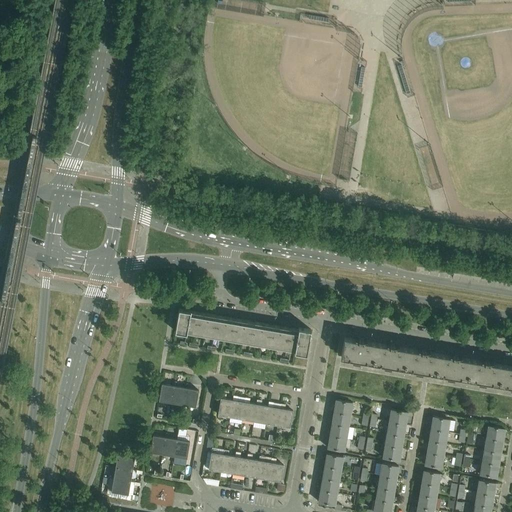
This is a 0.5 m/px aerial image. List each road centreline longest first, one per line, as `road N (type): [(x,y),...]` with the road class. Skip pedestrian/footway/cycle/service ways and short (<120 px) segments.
road 1 (secondary): [(220,265),(511,316)]
road 2 (secondary): [(511,294),(244,244)]
road 3 (secondary): [(47,259),(15,511)]
road 4 (secondary): [(39,511),(103,267)]
road 5 (residential): [(210,504),(197,479),(214,379),(314,396)]
road 6 (secondary): [(115,206),(119,105),(142,0)]
road 7 (secondary): [(111,0),(93,97),(61,195)]
road 8 (residential): [(328,317),(511,349)]
road 9 (residential): [(220,265),(223,299),(328,317)]
road 10 (secondary): [(244,244),(115,206)]
